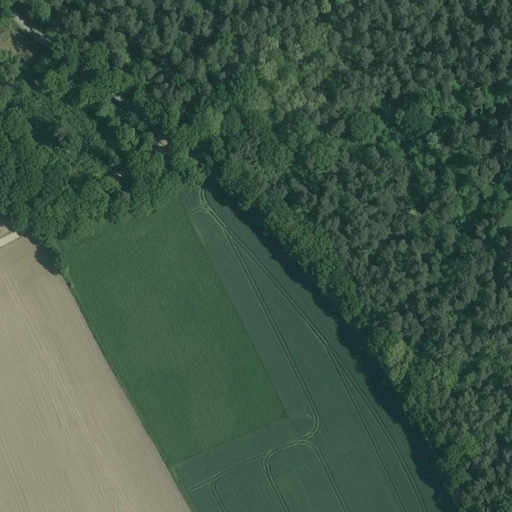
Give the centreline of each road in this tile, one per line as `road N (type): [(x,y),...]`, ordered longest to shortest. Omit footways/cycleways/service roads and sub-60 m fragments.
road 1 (track): [(0,0),(213,169),(289,247),(431,436),(462,511)]
road 2 (track): [(214,121),(371,187),(511,208)]
road 3 (track): [(177,142),(0,242)]
